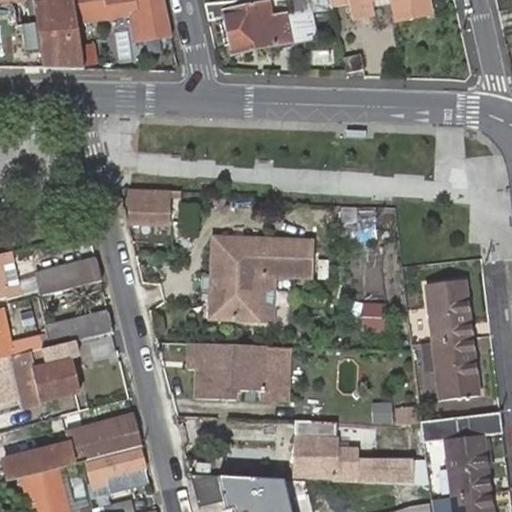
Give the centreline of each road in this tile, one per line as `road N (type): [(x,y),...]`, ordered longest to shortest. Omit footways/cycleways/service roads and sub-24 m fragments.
road 1 (residential): [(82,97),(182,511)]
road 2 (residential): [(507,123),(471,109),(209,99)]
road 3 (residential): [(209,99),(82,97)]
road 4 (residential): [(477,0),(507,123)]
